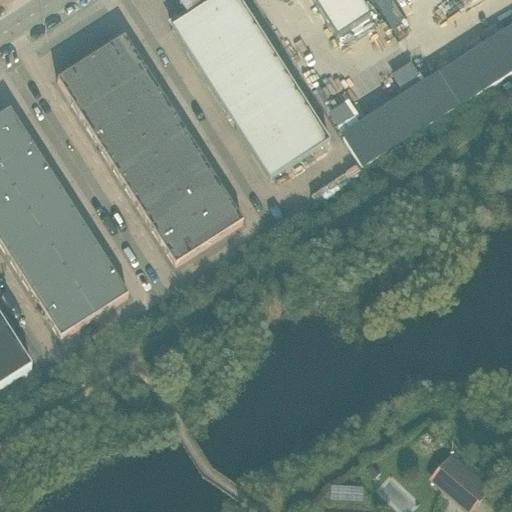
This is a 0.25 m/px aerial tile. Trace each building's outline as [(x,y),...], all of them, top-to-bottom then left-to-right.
[(329,147),(235,0),(221,0),(214,5),(211,0),(189,0),(178,7),(188,22),(171,33),(269,186),(329,147)] [(369,22),(354,0),(308,0),(336,44),(369,22)] [(124,42),(90,63),(112,98),(146,76),(124,42)] [(112,98),(90,63),(56,85),(78,119),(112,98)] [(161,100),(147,78),(146,76),(112,98),(113,99),(127,121),(161,100)] [(127,121),(113,99),(112,98),(78,119),(94,143),(127,121)] [(176,123),(162,101),(161,100),(127,121),(128,123),(142,145),(176,123)] [(9,115),(0,120),(0,169),(31,149),(9,115)] [(142,145),(128,123),(127,121),(94,143),(109,166),(142,145)] [(154,163),(188,142),(176,123),(142,145),(154,163)] [(166,182),(200,160),(188,142),(154,163),(166,182)] [(120,185),(154,163),(142,145),(109,166),(120,185)] [(46,173),(32,151),(31,149),(0,169),(0,174),(12,194),(46,173)] [(178,200),(212,179),(200,160),(166,182),(178,200)] [(132,203),(166,182),(154,163),(120,185),(132,203)] [(61,197),(47,175),(46,173),(12,194),(28,218),(61,197)] [(0,202),(12,194),(0,174),(0,202)] [(227,203),(213,181),(212,179),(178,200),(179,202),(193,224),(227,203)] [(144,222),(178,200),(166,182),(132,203),(144,222)] [(0,235),(28,218),(12,194),(0,202),(0,235)] [(39,236),(73,215),(61,197),(28,218),(39,236)] [(193,224),(179,202),(178,200),(144,222),(159,246),(193,224)] [(242,227),(228,204),(227,203),(193,224),(194,226),(208,248),(242,227)] [(51,255),(85,233),(73,215),(39,236),(51,255)] [(0,248),(6,258),(39,236),(28,218),(0,235),(0,248)] [(208,248),(194,226),(193,224),(159,246),(175,270),(208,248)] [(63,273),(97,252),(85,233),(51,255),(63,273)] [(17,276),(51,255),(39,236),(6,258),(17,276)] [(112,276),(98,254),(97,252),(63,273),(78,297),(112,276)] [(29,295),(63,273),(51,255),(17,276),(29,295)] [(78,297),(63,273),(29,295),(44,319),(78,297)] [(127,300),(113,277),(112,276),(78,297),(94,322),(127,300)] [(94,322),(78,297),(44,319),(60,343),(94,322)] [(31,372),(0,323),(0,390),(1,391),(31,372)] [(475,511),(492,493),(484,485),(452,458),(431,482),(465,511),(475,511)]
